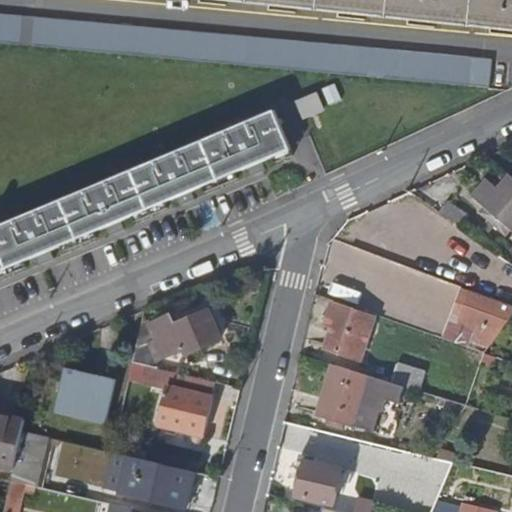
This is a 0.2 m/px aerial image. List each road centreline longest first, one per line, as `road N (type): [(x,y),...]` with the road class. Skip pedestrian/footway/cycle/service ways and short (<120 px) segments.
road 1 (residential): [(0,2),(511,52)]
road 2 (residential): [(0,340),(305,218)]
road 3 (residential): [(234,511),(305,218)]
road 4 (residential): [(305,218),(511,108)]
